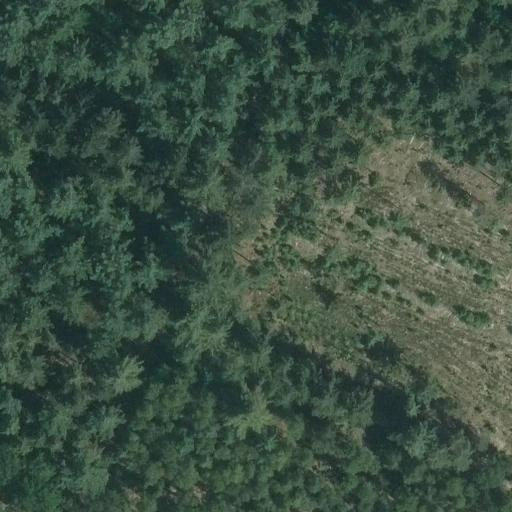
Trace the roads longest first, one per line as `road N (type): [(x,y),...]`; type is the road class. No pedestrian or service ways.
road 1 (track): [(160,300),(285,0)]
road 2 (track): [(160,300),(73,511)]
